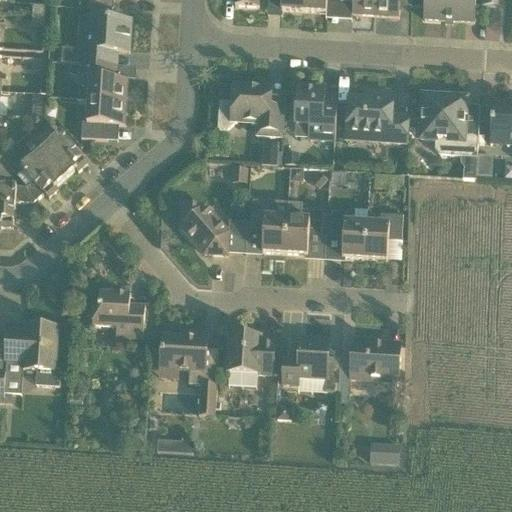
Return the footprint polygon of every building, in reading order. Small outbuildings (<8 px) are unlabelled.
[(88,0),(88,9),(90,9),(115,11),(116,0),(139,1),(138,0),(88,0)] [(235,0),(235,10),(259,12),(260,0),(235,0)] [(305,15),(305,0),(281,0),(281,13),(305,15)] [(305,0),(305,15),(326,16),(327,5),(340,6),(340,0),(305,0)] [(376,19),(377,0),(340,0),(340,6),(353,6),(352,18),(376,19)] [(412,10),(412,0),(377,0),(376,19),(399,21),(400,9),(412,10)] [(425,0),(424,22),(474,25),(475,0),(425,0)] [(483,0),(483,9),(501,11),(502,0),(483,0)] [(32,18),(44,19),(45,9),(33,8),(32,18)] [(90,9),(89,21),(114,22),(115,11),(90,9)] [(44,19),(32,18),(32,28),(44,29),(44,19)] [(82,65),(82,66),(103,67),(104,54),(129,56),(131,24),(114,22),(89,21),(82,21),(79,64),(82,65)] [(116,67),(103,67),(82,66),(81,79),(92,79),(90,104),(126,106),(128,82),(116,81),(116,67)] [(231,133),(232,125),(258,127),(257,139),(283,140),(286,96),(272,96),(272,90),(234,88),(233,105),(220,104),(218,132),(231,133)] [(298,92),(296,128),(311,129),(310,142),(335,143),(337,108),(324,107),(325,93),(298,92)] [(347,133),(365,134),(364,145),(407,147),(409,119),(393,118),(394,98),(376,97),(375,103),(349,101),(347,133)] [(436,152),(441,159),(477,161),(478,149),(479,129),(464,129),(466,102),(423,99),(420,145),(436,146),(436,152)] [(81,129),(81,142),(108,143),(109,128),(125,129),(126,106),(90,104),(89,129),(81,129)] [(511,104),(493,104),(491,139),(490,149),(511,150),(511,104)] [(46,111),(33,110),(32,120),(45,121),(46,111)] [(88,167),(60,135),(41,152),(42,153),(41,153),(66,181),(75,173),(78,176),(88,167)] [(56,190),(66,181),(41,153),(31,162),(30,161),(20,171),(33,186),(28,190),(26,190),(33,207),(45,197),(49,201),(59,193),(56,190)] [(299,169),(300,157),(285,155),(284,168),(299,169)] [(464,170),(463,182),(476,183),(476,180),(477,171),(464,170)] [(232,172),(231,185),(231,186),(248,187),(248,172),(232,172)] [(319,176),(311,185),(320,193),(328,184),(319,176)] [(391,180),(390,193),(403,194),(404,180),(391,180)] [(16,206),(33,207),(26,190),(0,187),(0,226),(0,229),(0,230),(13,231),(14,213),(15,213),(16,206)] [(262,256),(286,257),(289,206),(275,206),(253,204),(253,211),(252,225),(252,236),(264,236),(262,256)] [(289,206),(286,257),(308,259),(309,239),(322,240),(323,215),(302,214),(302,207),(289,206)] [(203,207),(183,208),(181,231),(205,257),(227,259),(229,233),(203,207)] [(342,261),(346,261),(366,262),(368,228),(354,227),(354,216),(332,215),(332,219),(331,240),(330,241),(344,241),(342,261)] [(382,227),(368,226),(366,262),(387,264),(389,244),(402,245),(403,219),(382,218),(382,227)] [(100,297),(99,313),(95,313),(95,330),(117,331),(117,341),(144,343),(146,311),(130,310),(131,298),(116,298),(116,296),(113,292),(108,291),(104,295),(104,297),(100,297)] [(5,363),(5,371),(10,371),(24,372),(37,372),(36,389),(59,391),(60,374),(55,373),(57,337),(58,330),(26,328),(26,334),(7,333),(7,337),(6,345),(5,363)] [(161,371),(180,372),(190,373),(189,385),(202,386),(200,419),(216,420),(218,374),(206,374),(207,354),(208,337),(203,337),(193,336),(193,337),(193,341),(163,339),(161,371)] [(231,339),(228,374),(273,376),(275,347),(261,346),(261,341),(231,339)] [(341,363),(329,362),(330,345),(300,343),(299,363),(287,362),(285,389),(299,389),(299,380),(328,382),(327,396),(339,397),(341,363)] [(353,348),(351,384),(399,385),(401,347),(374,346),(374,350),(353,348)] [(0,406),(3,407),(13,408),(14,398),(3,397),(5,373),(0,373),(0,406)] [(291,424),(292,409),(278,409),(278,423),(291,424)] [(128,452),(133,452),(145,453),(146,437),(134,437),(129,436),(128,452)] [(400,469),(400,448),(384,447),(384,468),(400,469)]
